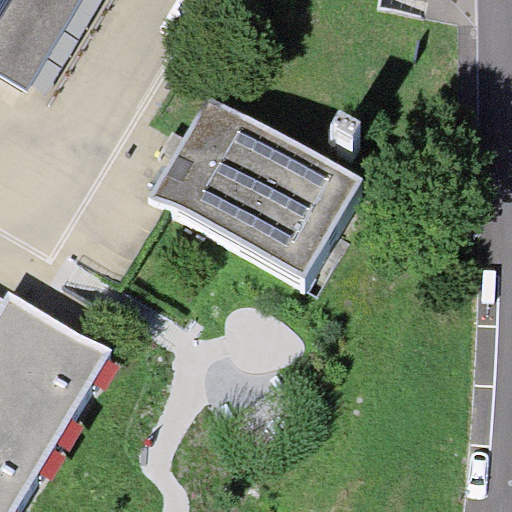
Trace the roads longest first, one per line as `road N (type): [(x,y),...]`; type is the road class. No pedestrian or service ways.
road 1 (residential): [(172,0),(97,114),(64,145)]
road 2 (residential): [(496,511),(511,336)]
road 3 (residential): [(0,242),(38,233),(57,216),(71,169),(64,145)]
